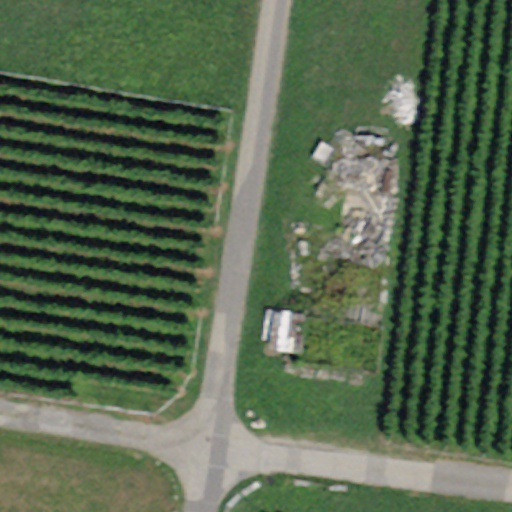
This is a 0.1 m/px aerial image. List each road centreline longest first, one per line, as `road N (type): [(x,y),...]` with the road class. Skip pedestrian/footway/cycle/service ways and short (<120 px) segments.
road 1 (track): [(275,0),(207,451)]
road 2 (track): [(207,451),(511,492)]
road 3 (track): [(207,451),(0,417)]
